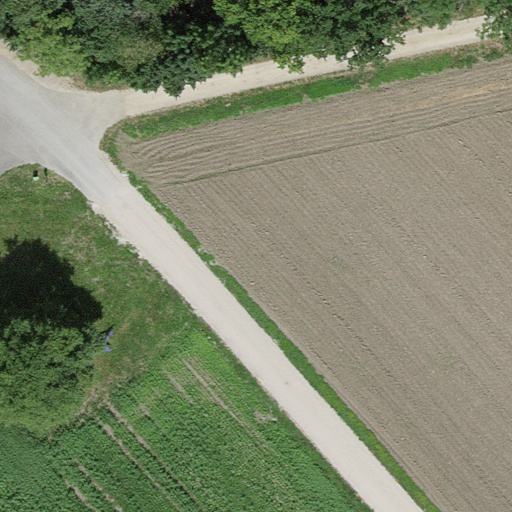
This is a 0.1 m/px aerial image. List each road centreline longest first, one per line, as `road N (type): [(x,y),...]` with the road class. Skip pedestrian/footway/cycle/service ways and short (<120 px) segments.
road 1 (track): [(12,112),(83,157),(393,511)]
road 2 (track): [(12,112),(106,108),(511,25)]
